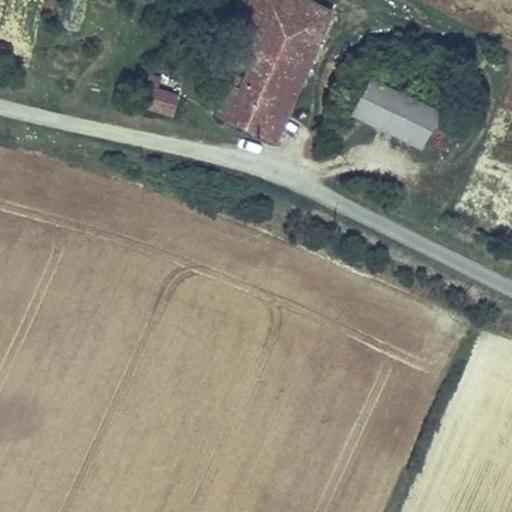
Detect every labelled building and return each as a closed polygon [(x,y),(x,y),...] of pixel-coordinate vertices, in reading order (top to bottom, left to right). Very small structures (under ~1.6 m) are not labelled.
[(261,39),(271,15),(276,0),(247,0),(236,29),(247,33),(261,39)] [(276,0),(271,15),(302,28),(320,36),(330,13),(302,0),(276,0)] [(261,39),(247,33),(240,51),(249,56),(241,74),(234,71),(215,118),(258,136),(302,28),(271,15),(261,39)] [(320,36),(302,28),(258,136),(274,143),(320,36)] [(369,73),(353,111),(426,141),(440,104),(369,73)] [(151,92),(153,80),(142,78),(137,107),(171,114),(174,97),(151,92)]
